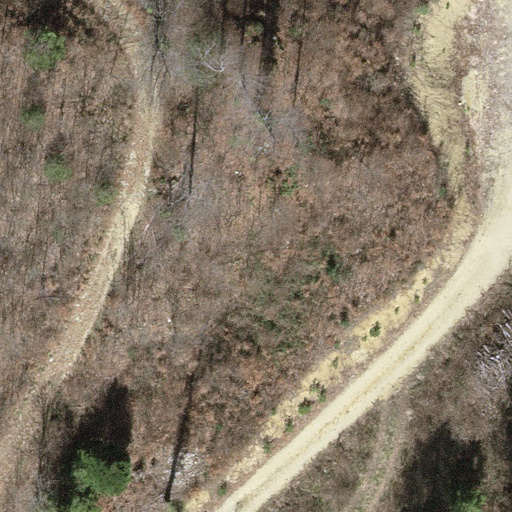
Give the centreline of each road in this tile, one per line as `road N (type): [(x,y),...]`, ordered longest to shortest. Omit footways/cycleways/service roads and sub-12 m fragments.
road 1 (track): [(0,477),(110,256),(145,132),(149,84),(137,39),(98,0)]
road 2 (track): [(511,216),(487,259),(411,347),(231,511)]
road 3 (track): [(396,361),(396,431),(365,511)]
